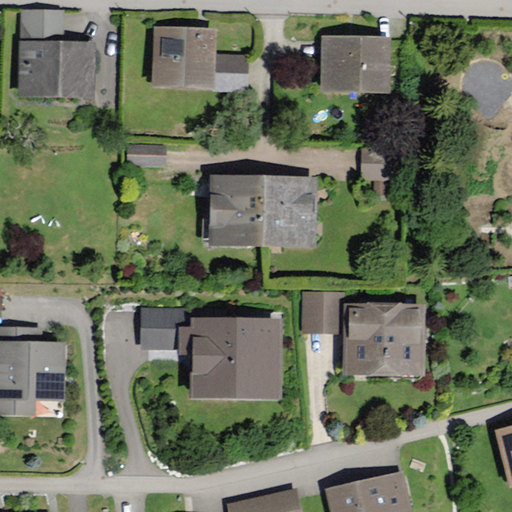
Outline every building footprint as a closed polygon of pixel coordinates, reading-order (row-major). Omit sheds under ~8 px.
[(61,15),(9,15),(9,107),(94,107),(94,52),(61,52),(61,15)] [(224,31),(159,27),(156,81),(220,86),(224,31)] [(385,40),(321,41),(321,89),(385,89),(385,40)] [(165,164),(166,143),(128,141),(127,163),(165,164)] [(362,178),(397,178),(397,143),(362,143),(362,178)] [(306,185),(205,183),(203,256),(304,259),(306,185)] [(303,290),(301,331),(334,332),(335,291),(303,290)] [(412,302),(336,306),(340,375),(417,370),(412,302)] [(273,320),(174,326),(178,403),(278,397),(273,320)] [(66,339),(0,336),(0,414),(63,417),(66,339)] [(511,422),(488,431),(511,494),(511,422)] [(329,486),(334,511),(413,511),(405,471),(329,486)] [(300,511),(294,488),(229,505),(231,511),(300,511)]
